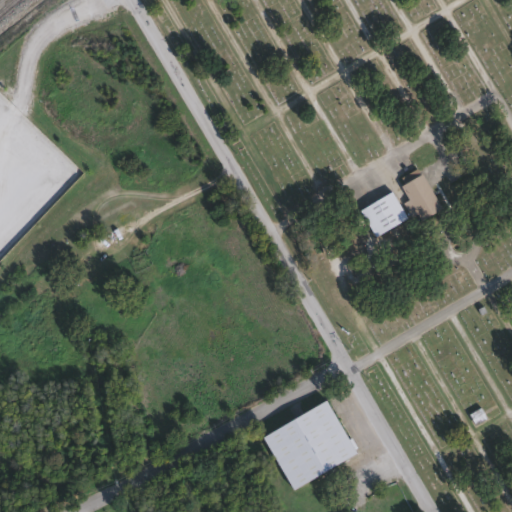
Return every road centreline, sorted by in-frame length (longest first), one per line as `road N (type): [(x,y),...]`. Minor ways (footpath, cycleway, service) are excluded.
road 1 (residential): [(132,0),(428,511)]
road 2 (residential): [(361,360),(67,511)]
